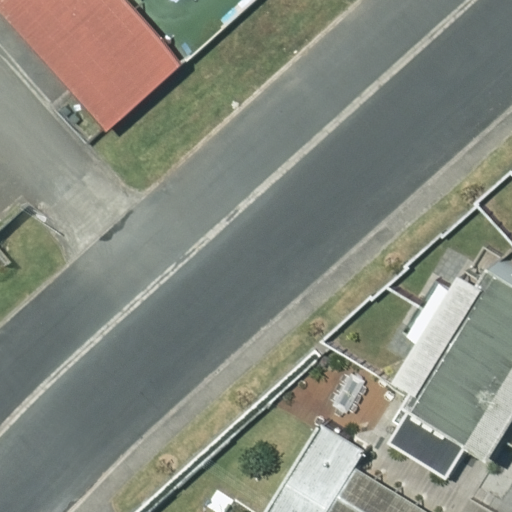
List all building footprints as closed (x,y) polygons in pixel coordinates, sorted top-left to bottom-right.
[(0,0),(0,2),(111,126),(186,59),(132,0),(0,0)] [(409,387),(388,422),(450,459),(472,424),(478,427),(511,371),(511,245),(489,232),(399,381),(409,387)] [(305,511),(360,423),(314,395),(242,511),(305,511)] [(511,453),(492,487),(511,498),(511,453)] [(478,511),(458,500),(450,511),(478,511)]
